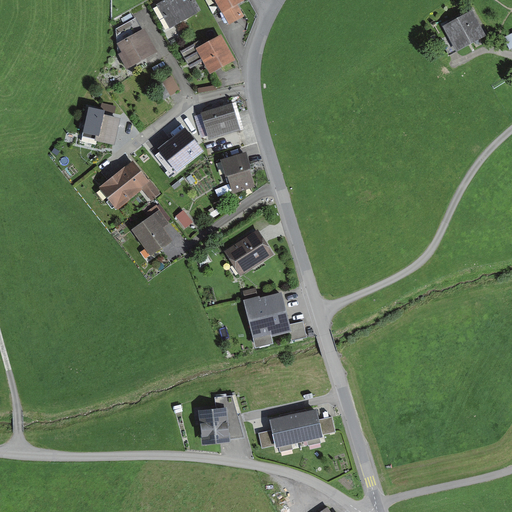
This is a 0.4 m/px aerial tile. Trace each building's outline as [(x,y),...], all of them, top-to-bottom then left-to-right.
[(186,0),(167,0),(159,4),(170,24),(193,12),(186,0)] [(217,0),(229,22),(242,15),(235,2),(237,0),(217,0)] [(473,12),(448,26),(463,53),(488,39),(473,12)] [(120,43),(132,64),(154,51),(135,19),(119,29),(120,43)] [(219,37),(199,48),(211,70),(231,58),(219,37)] [(154,104),(181,91),(173,74),(146,86),(154,104)] [(201,97),(218,92),(216,84),(198,89),(201,97)] [(203,113),(210,135),(237,127),(231,105),(203,113)] [(88,106),(82,136),(113,142),(118,118),(103,115),(105,110),(88,106)] [(185,127),(157,149),(159,151),(155,155),(168,172),(166,173),(169,177),(203,151),(185,127)] [(244,153),(224,159),(233,191),(254,184),(244,153)] [(102,187),(117,206),(142,186),(152,198),(158,193),(133,162),(102,187)] [(185,210),(175,216),(185,229),(194,222),(185,210)] [(158,211),(134,229),(151,252),(169,239),(159,226),(165,221),(158,211)] [(257,233),(228,251),(241,272),(270,254),(257,233)] [(246,303),(254,335),(286,326),(278,295),(246,303)] [(225,407),(201,409),(204,443),(229,440),(225,407)] [(298,439),(320,434),(315,410),(293,415),(298,439)] [(276,444),(298,439),(293,415),(271,420),(276,444)]
